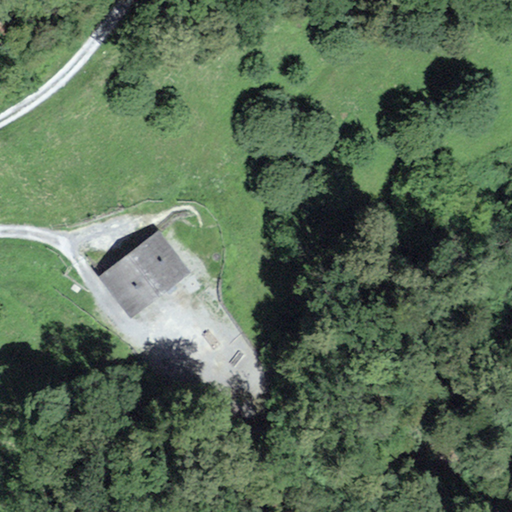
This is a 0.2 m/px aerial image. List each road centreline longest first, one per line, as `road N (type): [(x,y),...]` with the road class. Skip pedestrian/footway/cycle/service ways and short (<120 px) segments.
road 1 (track): [(0,125),(45,98),(128,0)]
road 2 (track): [(113,312),(51,237),(0,232)]
